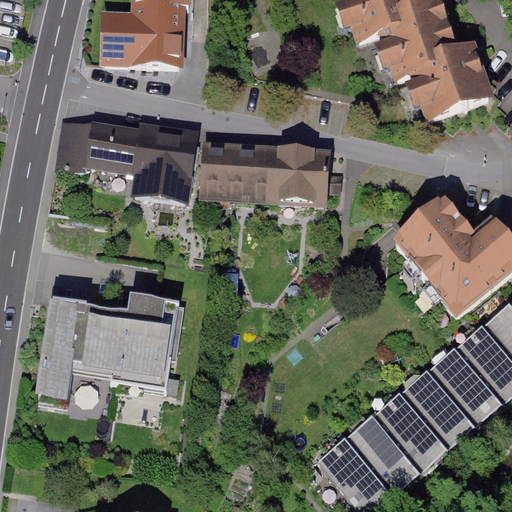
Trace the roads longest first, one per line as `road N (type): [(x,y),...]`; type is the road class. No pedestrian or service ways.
road 1 (residential): [(53,87),(511,178)]
road 2 (tertiary): [(0,348),(53,87)]
